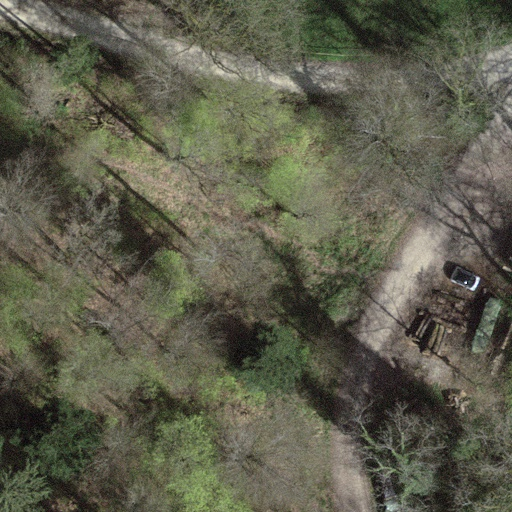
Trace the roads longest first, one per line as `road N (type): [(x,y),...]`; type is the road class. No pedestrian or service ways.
road 1 (track): [(345,511),(335,460),(357,336),(383,276),(450,167),(511,100)]
road 2 (track): [(0,1),(236,60),(347,72)]
road 3 (track): [(347,72),(459,76),(511,65)]
